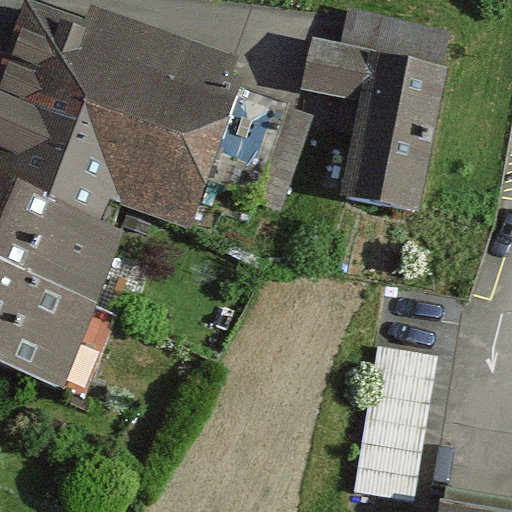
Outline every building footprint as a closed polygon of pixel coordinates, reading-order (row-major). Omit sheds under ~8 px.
[(200,237),(251,69),(58,0),(25,0),(0,68),(0,184),(118,239),(128,213),(200,237)] [(367,109),(345,209),(423,226),(455,80),(323,51),(313,97),(367,109)] [(118,239),(0,184),(0,262),(93,302),(118,239)] [(93,302),(0,262),(0,367),(54,393),(93,302)] [(420,498),(446,354),(389,343),(363,487),(420,498)]
